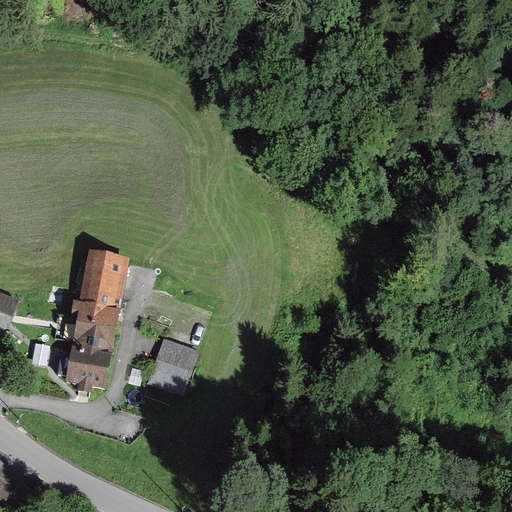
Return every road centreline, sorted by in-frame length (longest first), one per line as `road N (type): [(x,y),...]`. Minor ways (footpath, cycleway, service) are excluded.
road 1 (unknown): [(0,404),(104,410),(118,387),(140,293)]
road 2 (unclassified): [(0,441),(39,472),(123,511)]
